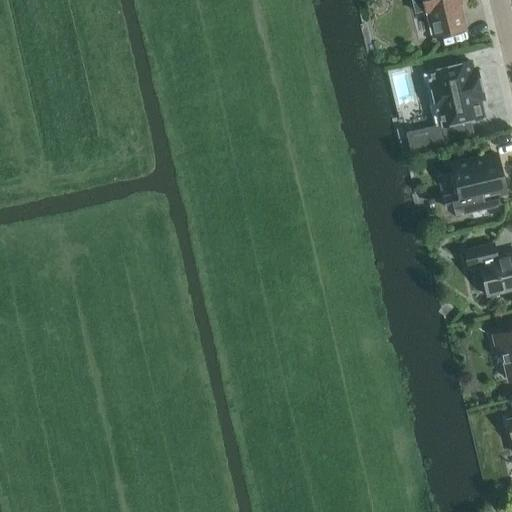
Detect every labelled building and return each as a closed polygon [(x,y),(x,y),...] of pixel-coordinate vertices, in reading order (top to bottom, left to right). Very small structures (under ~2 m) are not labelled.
[(460,0),(412,0),(416,13),(428,10),(434,37),(466,29),(460,3),(461,2),(460,0)] [(429,71),(423,73),(435,125),(435,127),(441,125),(444,140),(473,133),(470,119),(484,116),(480,100),(484,99),(477,69),(473,69),(470,57),(428,67),(429,71)] [(435,125),(406,132),(411,153),(445,144),(444,140),(441,125),(435,127),(435,125)] [(459,193),(445,196),(448,209),(455,213),(498,203),(496,195),(506,192),(497,154),(452,164),(459,193)] [(494,244),(465,251),(468,266),(480,263),(488,295),(511,289),(511,253),(497,257),(494,244)] [(511,330),(494,335),(497,350),(502,348),(510,380),(511,379),(511,330)]
